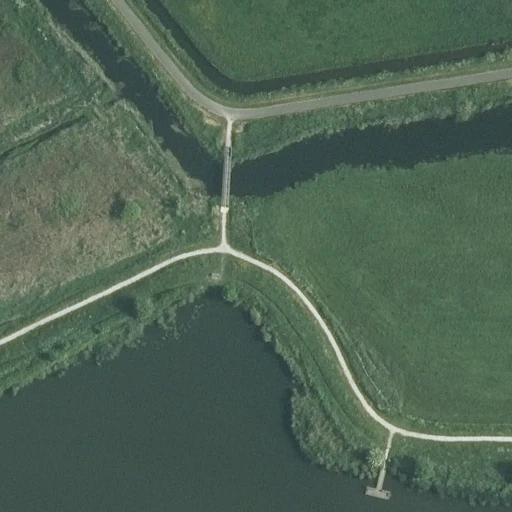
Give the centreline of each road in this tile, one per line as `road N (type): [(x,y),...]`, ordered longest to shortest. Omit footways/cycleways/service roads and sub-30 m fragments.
road 1 (unknown): [(127,0),(200,88),(232,104),(511,64)]
road 2 (track): [(223,223),(198,219),(167,198),(9,0)]
